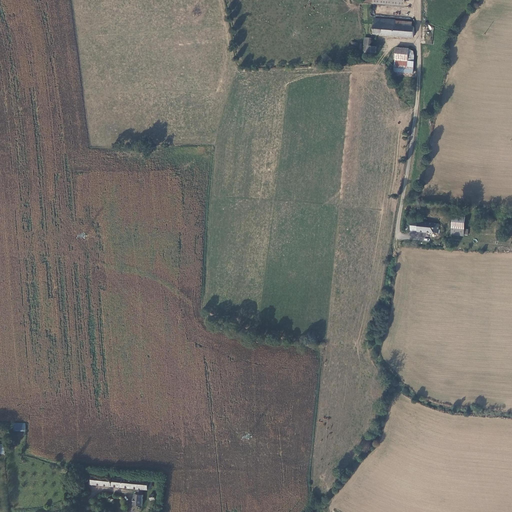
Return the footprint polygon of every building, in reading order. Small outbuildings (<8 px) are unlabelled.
[(393,19),(393,18),(372,16),(371,23),(371,32),(411,35),(412,26),(410,26),(393,24),(393,19)] [(395,46),(393,58),(406,59),(406,49),(406,47),(395,46)] [(409,72),(410,59),(406,59),(393,58),(393,64),(393,71),(409,72)] [(447,234),(460,235),(462,217),(449,215),(447,234)] [(410,229),(415,230),(416,221),(408,221),(407,229),(410,229)] [(415,230),(434,232),(435,223),(416,221),(415,230)] [(13,431),(25,431),(25,423),(13,423),(13,431)] [(140,488),(148,489),(149,479),(89,474),(88,483),(133,487),(140,488)] [(130,504),(139,504),(140,493),(132,493),(131,493),(130,504)]
